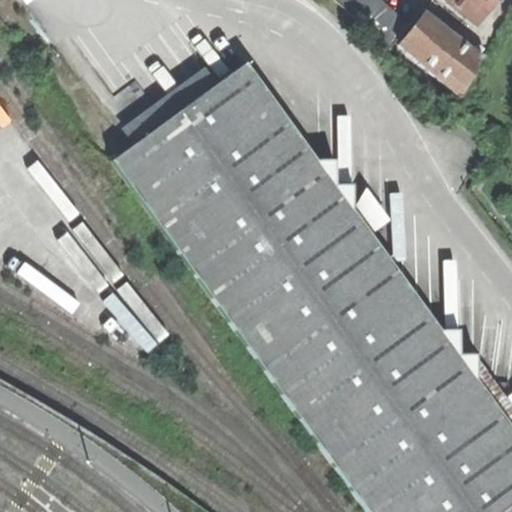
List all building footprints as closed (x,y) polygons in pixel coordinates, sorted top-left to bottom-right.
[(334,0),(352,14),(364,0),(334,0)] [(391,49),(410,28),(377,0),(364,0),(352,14),(391,49)] [(446,0),(476,23),(494,0),(446,0)] [(399,47),(459,92),(485,58),(453,34),(425,13),(399,47)] [(246,63),(112,161),(367,511),(511,511),(511,434),(474,383),(472,358),(455,358),(455,333),(437,334),(351,211),(351,186),(333,185),(333,161),(315,161),(246,63)]
